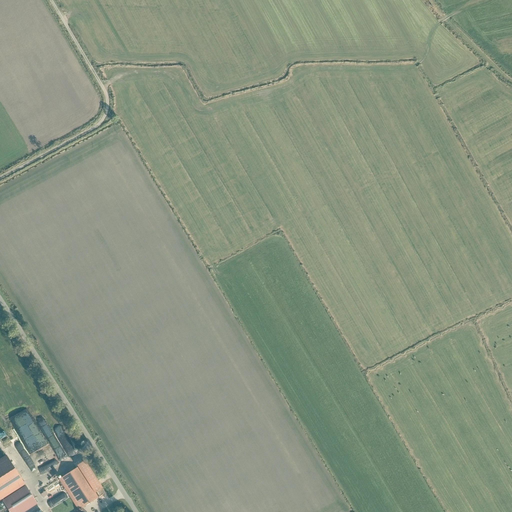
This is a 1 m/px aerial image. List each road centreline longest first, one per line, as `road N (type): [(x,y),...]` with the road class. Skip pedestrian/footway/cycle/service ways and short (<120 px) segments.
road 1 (track): [(0,177),(96,125),(105,107),(103,88),(50,0)]
road 2 (unclassified): [(135,511),(0,302)]
